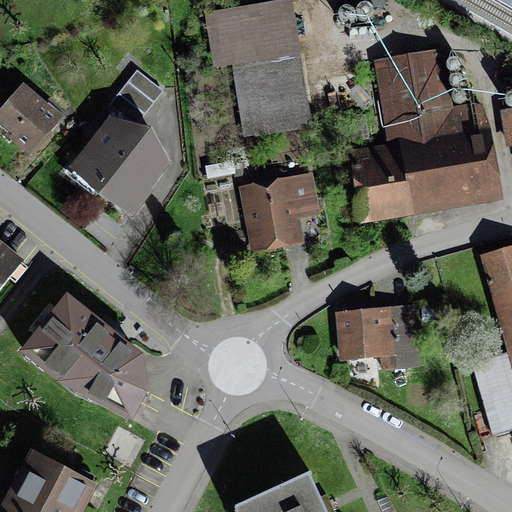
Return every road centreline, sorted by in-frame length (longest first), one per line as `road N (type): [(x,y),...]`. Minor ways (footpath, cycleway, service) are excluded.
road 1 (residential): [(235,378),(305,303),(412,250),(511,221)]
road 2 (residential): [(235,378),(0,190)]
road 3 (residential): [(492,511),(442,476),(235,378)]
road 4 (residential): [(163,511),(235,378)]
